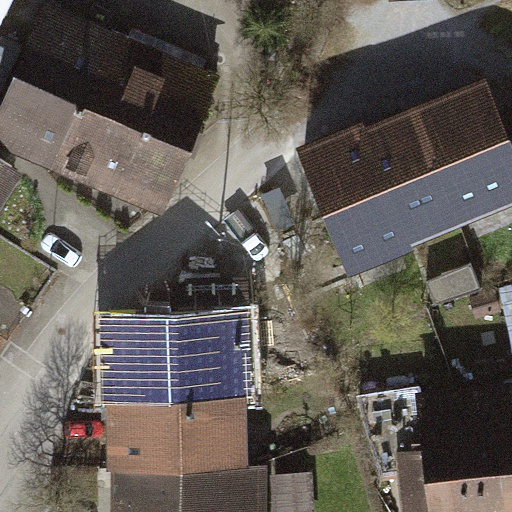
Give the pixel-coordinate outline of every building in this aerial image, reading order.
[(0,149),(159,215),(214,81),(145,53),(148,46),(45,4),(0,113),(0,149)] [(309,152),(352,260),(410,237),(405,225),(453,206),(458,218),(511,196),(511,145),(502,121),(474,88),(454,96),(464,116),(373,153),(364,130),(309,152)] [(0,199),(17,174),(0,163),(0,199)] [(255,396),(250,260),(189,264),(175,330),(109,332),(112,401),(246,397),(255,396)] [(409,511),(468,511),(456,395),(423,399),(421,389),(360,398),(380,471),(404,466),(409,511)] [(511,511),(511,389),(456,395),(468,511),(511,511)] [(246,397),(112,401),(115,475),(249,472),(246,397)] [(267,511),(267,472),(249,472),(115,475),(114,511),(267,511)] [(316,511),(315,477),(276,479),(277,511),(316,511)]
